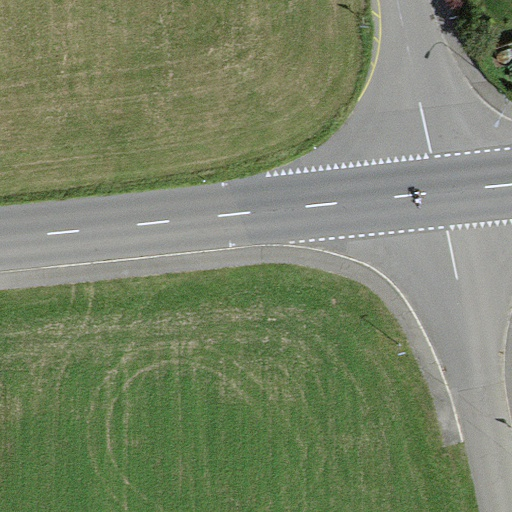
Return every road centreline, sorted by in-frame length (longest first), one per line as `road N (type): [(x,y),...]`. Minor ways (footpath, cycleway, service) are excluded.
road 1 (tertiary): [(0,242),(434,192)]
road 2 (residential): [(500,511),(434,192)]
road 3 (unclassified): [(434,192),(394,0)]
